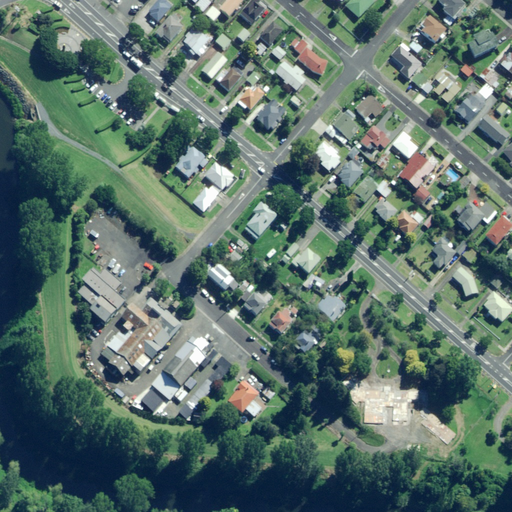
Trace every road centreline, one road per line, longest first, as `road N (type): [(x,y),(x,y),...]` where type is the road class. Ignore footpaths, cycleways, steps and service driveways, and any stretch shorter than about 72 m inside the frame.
road 1 (residential): [(359,443),(175,276),(268,170)]
road 2 (trunk): [(495,370),(268,170)]
road 3 (trunk): [(268,170),(70,0)]
road 4 (residential): [(511,197),(358,63)]
road 5 (tertiary): [(268,170),(358,63)]
